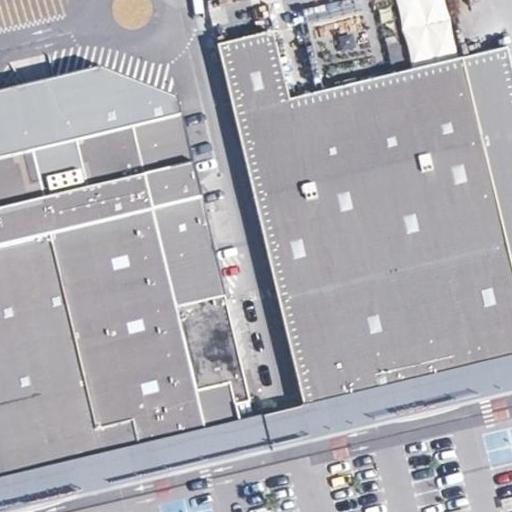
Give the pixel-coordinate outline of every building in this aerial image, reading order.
[(0,0),(0,29),(57,18),(53,0),(0,0)] [(277,35),(222,47),(308,416),(377,400),(381,409),(471,388),(469,378),(511,368),(511,256),(465,62),(293,102),(277,35)] [(511,57),(510,52),(465,62),(511,256),(511,57)] [(178,104),(102,73),(0,97),(0,498),(80,480),(78,470),(177,447),(243,431),(237,408),(251,404),(178,104)] [(0,507),(182,465),(297,438),(511,387),(511,368),(469,378),(471,388),(381,409),(377,400),(308,416),(292,420),(243,431),(177,447),(78,470),(80,480),(0,498),(0,507)]
